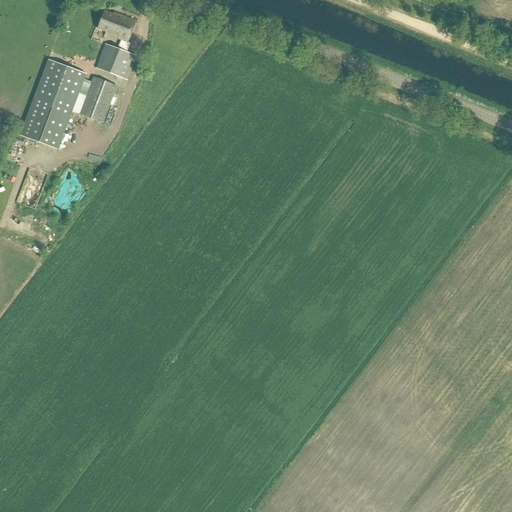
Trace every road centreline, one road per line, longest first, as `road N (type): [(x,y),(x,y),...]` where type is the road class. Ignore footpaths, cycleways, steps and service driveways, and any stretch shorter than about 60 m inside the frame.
road 1 (tertiary): [(511,126),(188,0)]
road 2 (track): [(511,63),(354,0)]
